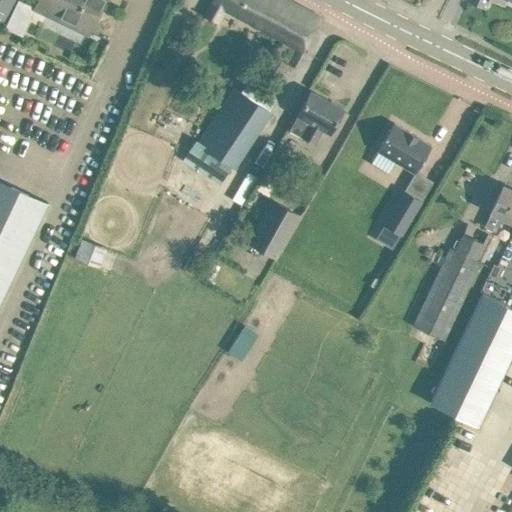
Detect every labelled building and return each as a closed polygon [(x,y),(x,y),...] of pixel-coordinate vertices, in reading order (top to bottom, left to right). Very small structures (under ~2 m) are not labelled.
[(0,0),(0,25),(14,0),(0,0)] [(88,33),(103,0),(38,0),(35,7),(20,0),(17,0),(5,27),(22,36),(35,8),(48,14),(51,9),(75,21),(77,17),(91,23),(86,32),(88,33)] [(321,16),(290,0),(213,0),(205,17),(217,23),(224,9),(263,29),(262,32),(302,52),(311,34),(321,16)] [(271,114),(234,87),(183,158),(221,185),(271,114)] [(329,133),(343,109),(311,91),(289,130),(314,144),(322,129),(329,133)] [(430,147),(392,124),(376,152),(414,174),(430,147)] [(0,300),(46,203),(47,203),(48,202),(0,179),(0,300)] [(511,222),(511,189),(503,185),(490,212),(491,212),(484,226),(495,231),(502,217),(511,222)] [(400,236),(420,202),(403,192),(383,226),(400,236)] [(275,257),(299,215),(284,206),(272,226),(262,220),(249,242),(275,257)] [(450,249),(413,327),(443,342),(480,263),(475,261),(485,239),(465,230),(455,251),(450,249)] [(99,269),(106,248),(81,239),(74,259),(99,269)] [(511,344),(511,308),(481,294),(427,403),(472,425),(511,344)] [(241,325),(225,351),(235,357),(251,331),(241,325)] [(511,511),(511,478),(495,511),(497,511),(511,511)]
